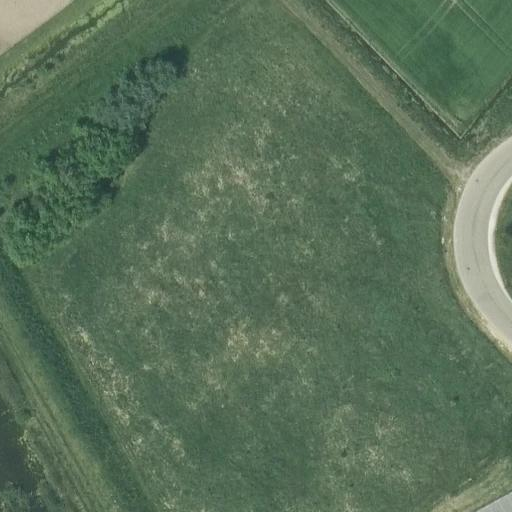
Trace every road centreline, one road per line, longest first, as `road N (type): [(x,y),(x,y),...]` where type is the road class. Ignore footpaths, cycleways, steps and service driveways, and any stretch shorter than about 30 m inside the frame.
road 1 (track): [(174,0),(0,128),(0,326),(96,511)]
road 2 (track): [(477,190),(288,0)]
road 3 (unclassified): [(511,325),(472,269),(471,222),(477,190),(511,157)]
